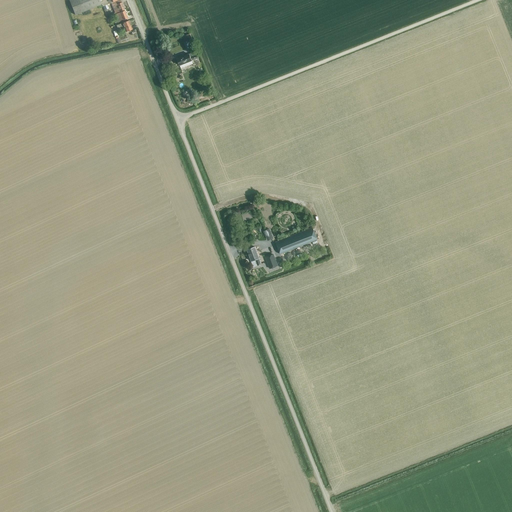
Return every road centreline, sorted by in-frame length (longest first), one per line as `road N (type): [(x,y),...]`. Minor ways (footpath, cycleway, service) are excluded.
road 1 (unclassified): [(332,511),(177,119)]
road 2 (unclassified): [(177,119),(479,0)]
road 3 (unclassified): [(177,119),(129,0)]
